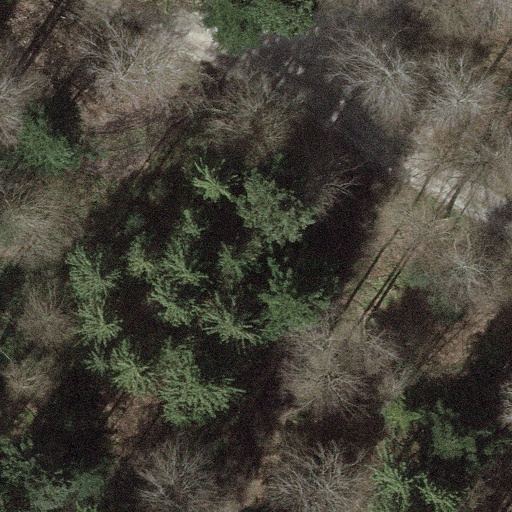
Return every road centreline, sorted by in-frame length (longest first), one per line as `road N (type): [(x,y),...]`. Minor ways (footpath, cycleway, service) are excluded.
road 1 (track): [(199,24),(511,222)]
road 2 (track): [(0,142),(199,24)]
road 3 (track): [(199,24),(377,0)]
